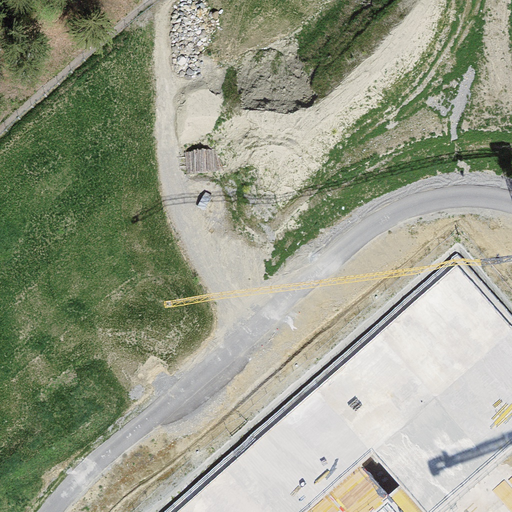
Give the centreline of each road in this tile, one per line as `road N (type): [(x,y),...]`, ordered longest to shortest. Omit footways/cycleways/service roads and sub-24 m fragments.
road 1 (track): [(164,0),(174,217),(185,251),(232,324),(263,348)]
road 2 (track): [(511,425),(203,511)]
road 3 (track): [(263,348),(426,446)]
